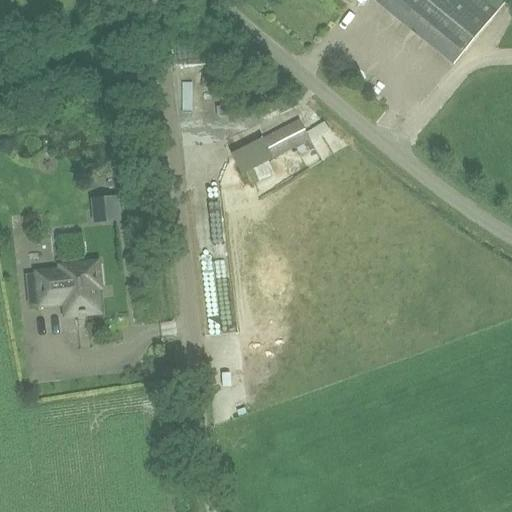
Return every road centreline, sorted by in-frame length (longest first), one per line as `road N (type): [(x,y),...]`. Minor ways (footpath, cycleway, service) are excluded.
road 1 (track): [(210,511),(148,0)]
road 2 (unclassified): [(511,239),(468,216),(206,0)]
